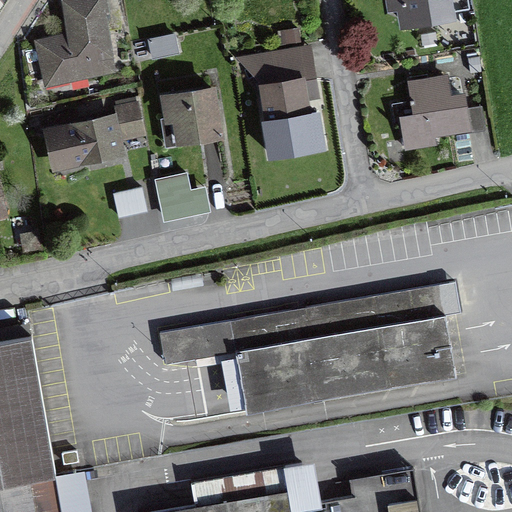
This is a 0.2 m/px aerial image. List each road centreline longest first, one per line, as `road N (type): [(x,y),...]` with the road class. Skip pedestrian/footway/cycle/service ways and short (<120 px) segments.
road 1 (residential): [(0,288),(365,205)]
road 2 (residential): [(365,205),(331,0)]
road 3 (residential): [(365,205),(511,166)]
